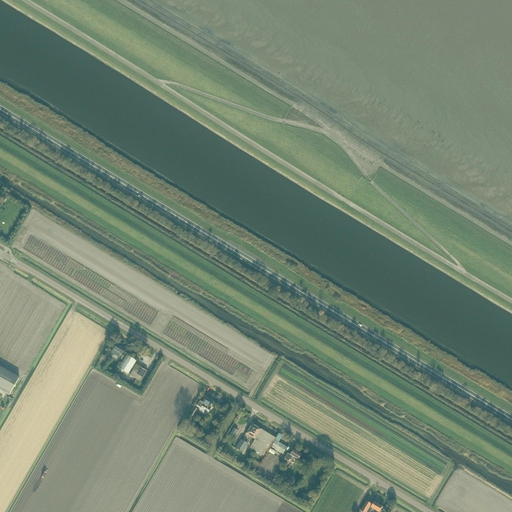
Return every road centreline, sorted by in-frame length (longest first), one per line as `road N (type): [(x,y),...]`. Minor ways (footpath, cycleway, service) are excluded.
road 1 (primary): [(511,419),(0,109)]
road 2 (unclassified): [(428,511),(0,253)]
